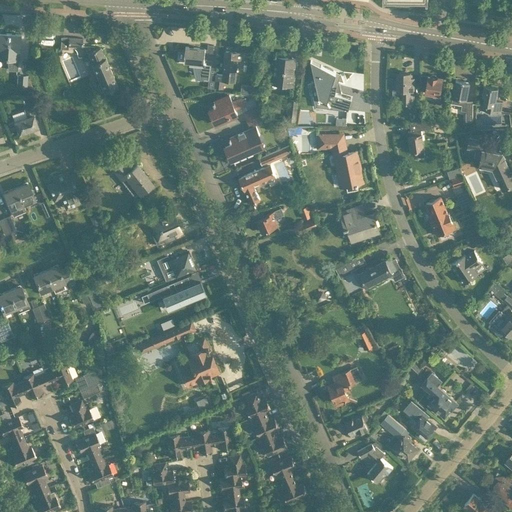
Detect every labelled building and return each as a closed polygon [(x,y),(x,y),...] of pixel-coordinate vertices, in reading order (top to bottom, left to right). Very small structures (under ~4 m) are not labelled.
[(0,56),(8,57),(8,69),(17,70),(19,34),(0,32),(0,56)] [(60,46),(59,49),(68,49),(68,46),(81,47),(82,38),(60,36),(60,46)] [(94,46),(85,45),(89,56),(89,57),(103,91),(117,85),(105,57),(100,46),(95,48),(94,46)] [(185,47),(184,61),(198,63),(201,79),(209,80),(208,88),(214,89),(215,81),(212,80),(212,75),(216,75),(217,68),(211,67),(214,46),(208,45),(207,48),(185,47)] [(237,58),(240,59),(241,52),(226,51),(225,61),(224,71),(224,74),(217,73),(215,88),(222,88),(223,79),(235,80),(237,58)] [(292,84),(293,69),(295,58),(277,56),(274,82),(292,84)] [(341,74),(310,60),(318,97),(317,100),(319,101),(325,108),(340,110),(347,110),(348,110),(351,100),(335,95),(341,74)] [(397,90),(403,90),(403,102),(413,102),(413,112),(419,112),(419,84),(413,84),(413,78),(410,78),(410,73),(405,73),(405,72),(400,72),(400,73),(398,73),(398,76),(397,76),(397,81),(398,81),(397,90)] [(428,75),(425,92),(434,93),(432,101),(440,102),(442,89),(440,88),(442,78),(436,77),(435,75),(432,74),(431,76),(428,75)] [(18,75),(17,88),(26,88),(27,75),(18,75)] [(456,80),(452,103),(462,105),(461,110),(466,111),(466,121),(472,121),(472,101),(466,101),(466,99),(469,82),(467,82),(468,82),(464,81),(464,82),(456,80)] [(500,113),(502,105),(500,104),(501,102),(495,100),(498,88),(484,85),(482,96),(485,97),(482,109),(500,113)] [(26,92),(30,104),(37,102),(33,89),(26,92)] [(214,101),(215,104),(216,107),(210,110),(215,123),(238,113),(236,109),(245,105),(242,98),(233,102),(229,94),(214,101)] [(299,100),(289,99),(287,120),(297,121),(299,100)] [(31,106),(23,109),(24,110),(12,115),(14,121),(8,123),(11,131),(16,129),(18,134),(38,127),(33,115),(34,115),(31,106)] [(245,113),(248,120),(261,114),(258,108),(245,113)] [(263,120),(261,114),(248,120),(251,126),(263,120)] [(423,149),(421,134),(420,134),(420,130),(432,128),(431,120),(420,121),(420,122),(410,123),(411,130),(408,131),(411,151),(416,150),(418,157),(424,156),(423,149)] [(232,140),(234,143),(226,146),(231,159),(232,159),(254,149),(254,150),(255,149),(253,145),(264,140),(257,126),(231,137),(230,137),(231,140),(232,140)] [(319,134),(319,147),(333,147),(335,155),(337,165),(341,185),(346,184),(348,190),(357,188),(356,184),(358,183),(358,182),(363,181),(357,150),(347,152),(345,147),(343,134),(337,134),(319,134)] [(468,148),(475,149),(474,156),(481,158),(479,165),(493,168),(499,180),(498,180),(501,187),(502,187),(503,188),(505,188),(511,185),(511,176),(502,154),(483,150),(485,142),(470,139),(468,148)] [(264,164),(265,166),(270,164),(269,162),(292,152),(289,145),(259,158),(262,165),(264,164)] [(111,167),(135,197),(152,183),(137,164),(132,168),(124,157),(111,167)] [(245,190),(251,204),(260,200),(254,186),(276,176),(271,164),(270,164),(265,166),(239,178),(244,190),(245,190)] [(461,167),(447,171),(450,178),(452,178),(462,174),(461,167)] [(77,173),(69,176),(67,172),(62,174),(53,178),(55,182),(48,185),(54,200),(61,197),(66,208),(79,202),(75,191),(83,187),(77,173)] [(462,174),(452,178),(454,186),(452,187),(457,198),(468,193),(465,183),(462,174)] [(28,181),(16,186),(23,203),(29,200),(30,203),(36,201),(28,181)] [(23,203),(16,186),(4,192),(14,215),(26,210),(23,203)] [(447,213),(440,197),(426,202),(433,219),(431,220),(437,235),(455,227),(449,213),(447,213)] [(46,217),(52,214),(46,200),(40,202),(46,217)] [(299,208),(303,219),(312,216),(308,205),(299,208)] [(361,205),(340,212),(340,214),(345,229),(348,228),(352,238),(352,239),(362,236),(361,234),(378,228),(373,212),(364,215),(361,205)] [(258,219),(263,231),(278,224),(275,218),(284,214),(281,208),(266,214),(266,216),(258,219)] [(173,213),(150,223),(155,234),(157,240),(163,238),(173,233),(180,230),(173,213)] [(10,215),(4,217),(11,232),(16,229),(10,215)] [(11,232),(4,217),(0,219),(0,223),(5,234),(11,232)] [(314,219),(300,225),(303,231),(316,226),(314,219)] [(175,238),(173,233),(163,238),(165,243),(175,238)] [(482,245),(485,244),(496,245),(491,235),(479,240),(482,245)] [(167,254),(156,259),(159,259),(167,278),(165,278),(165,279),(194,266),(187,250),(169,258),(167,254)] [(465,254),(459,258),(451,263),(464,283),(478,273),(474,267),(483,262),(475,250),(466,256),(465,254)] [(503,256),(508,263),(511,258),(511,257),(511,251),(510,250),(503,256)] [(352,257),(335,266),(341,277),(344,275),(340,266),(347,262),(351,270),(366,262),(362,254),(353,258),(352,257)] [(395,264),(391,256),(378,263),(376,259),(371,261),(373,265),(357,273),(360,280),(363,278),(366,285),(369,286),(375,284),(375,280),(391,272),(395,280),(404,275),(398,262),(395,264)] [(57,264),(46,269),(53,287),(55,292),(67,287),(65,281),(76,276),(71,265),(60,270),(57,264)] [(46,269),(34,275),(39,286),(42,294),(47,291),(47,290),(53,287),(46,269)] [(163,299),(167,309),(188,300),(187,297),(196,294),(197,297),(205,293),(202,284),(200,279),(196,281),(191,283),(190,283),(188,277),(188,276),(172,282),(173,283),(173,282),(176,289),(171,291),(168,284),(169,284),(168,283),(141,295),(144,302),(161,295),(162,296),(162,298),(163,299)] [(92,283),(85,286),(90,297),(96,294),(92,283)] [(21,285),(9,290),(15,307),(16,306),(18,312),(30,307),(21,285)] [(86,302),(89,301),(83,286),(77,289),(83,303),(86,302)] [(15,307),(9,290),(0,293),(0,303),(5,314),(10,312),(9,309),(15,307)] [(511,310),(511,309),(511,308),(511,299),(507,295),(504,293),(500,298),(507,304),(488,325),(501,336),(506,331),(511,336),(511,335),(511,310)] [(44,303),(38,306),(44,320),(47,319),(50,318),(44,303)] [(44,320),(38,306),(32,308),(38,322),(41,321),(44,320)] [(152,338),(138,344),(141,351),(153,346),(182,333),(185,332),(194,328),(191,321),(179,326),(152,338)] [(6,322),(0,324),(6,339),(12,336),(6,322)] [(367,331),(359,335),(366,349),(374,345),(367,331)] [(186,369),(181,371),(187,385),(192,383),(192,382),(218,371),(204,337),(186,345),(191,356),(188,357),(192,366),(186,369)] [(424,354),(419,358),(412,363),(418,369),(429,360),(424,354)] [(64,359),(53,364),(44,368),(46,371),(44,371),(49,383),(59,378),(61,384),(72,379),(64,359)] [(336,382),(329,385),(337,403),(342,400),(342,402),(347,400),(349,399),(346,390),(348,389),(346,386),(357,381),(363,379),(360,371),(354,374),(351,369),(341,373),(341,372),(333,375),(336,382)] [(49,383),(44,371),(35,375),(33,372),(22,377),(24,380),(28,391),(31,397),(42,392),(39,387),(49,383)] [(429,389),(419,401),(420,402),(420,403),(423,406),(424,405),(428,408),(431,403),(445,414),(447,412),(447,413),(457,401),(436,384),(441,378),(431,371),(427,376),(428,377),(422,383),(429,389)] [(100,372),(77,382),(80,390),(96,383),(104,380),(100,372)] [(24,380),(14,384),(13,381),(2,386),(10,406),(21,401),(19,396),(28,391),(24,380)] [(100,390),(96,383),(80,390),(83,397),(100,390)] [(251,417),(254,416),(266,411),(271,409),(266,398),(261,400),(257,392),(246,397),(250,405),(247,406),(251,417)] [(206,398),(198,401),(202,409),(210,406),(206,398)] [(74,427),(100,416),(96,405),(86,409),(81,399),(71,404),(75,414),(69,416),(74,427)] [(411,400),(404,408),(418,418),(412,426),(420,433),(421,432),(426,437),(432,430),(431,429),(434,425),(426,419),(428,417),(418,410),(420,407),(411,400)] [(269,419),(266,411),(254,416),(255,416),(258,424),(255,425),(260,436),(263,435),(274,430),(279,428),(274,417),(269,419)] [(388,413),(381,421),(395,433),(387,443),(394,449),(394,448),(400,453),(401,451),(409,458),(417,447),(408,440),(410,438),(403,433),(406,429),(407,430),(407,429),(388,413)] [(361,414),(358,415),(352,418),(352,420),(345,423),(351,436),(368,429),(364,421),(366,421),(367,419),(369,417),(367,415),(365,414),(362,414),(361,415),(361,414)] [(20,428),(23,427),(19,416),(0,423),(0,426),(4,435),(9,433),(13,442),(24,438),(20,428)] [(86,449),(90,459),(101,454),(97,445),(100,443),(93,426),(83,430),(86,437),(76,441),(81,452),(86,449)] [(208,429),(210,444),(219,443),(220,449),(232,447),(229,426),(217,428),(208,430),(208,429)] [(211,450),(210,444),(208,429),(196,431),(197,434),(188,435),(190,447),(199,446),(199,452),(211,450)] [(278,438),(274,430),(263,435),(266,443),(263,444),(268,456),(288,447),(283,436),(278,438)] [(181,449),(190,447),(188,435),(179,437),(178,433),(167,435),(170,456),(181,455),(181,449)] [(29,448),(24,438),(13,442),(18,453),(12,455),(17,466),(36,458),(32,447),(29,448)] [(376,441),(372,443),(374,447),(376,445),(383,452),(385,449),(378,443),(376,441)] [(393,467),(381,457),(385,453),(383,452),(376,445),(374,447),(372,443),(358,450),(361,457),(368,454),(377,461),(367,472),(377,481),(385,472),(387,474),(393,467)] [(105,464),(101,454),(90,459),(94,469),(89,471),(94,482),(95,482),(98,487),(111,482),(108,476),(113,474),(108,463),(105,464)] [(223,466),(225,477),(240,475),(246,474),(245,462),(241,463),(240,454),(228,455),(229,465),(223,466)] [(279,473),(283,482),(294,477),(290,468),(296,466),(291,455),(272,464),(276,475),(279,473)] [(146,486),(167,483),(167,482),(174,481),(173,470),(167,471),(165,462),(153,463),(155,472),(151,473),(151,474),(145,475),(146,486)] [(33,482),(37,491),(48,487),(44,477),(47,476),(43,465),(23,473),(28,484),(33,482)] [(242,486),(240,475),(225,477),(219,478),(221,490),(227,489),(228,498),(240,496),(238,487),(242,486)] [(496,492),(511,505),(511,476),(509,475),(510,476),(506,480),(502,477),(497,478),(492,483),(493,488),(496,492)] [(298,485),(294,477),(283,482),(287,490),(284,491),(288,502),(308,494),(303,483),(298,485)] [(188,479),(174,481),(167,482),(167,483),(168,494),(172,494),(173,502),(173,503),(185,501),(184,492),(190,491),(188,479)] [(42,501),(36,504),(39,511),(47,511),(60,506),(54,492),(51,493),(48,487),(37,491),(42,501)] [(497,511),(485,502),(479,497),(479,498),(473,494),(465,504),(466,505),(464,507),(470,511),(473,511),(474,511),(497,511)] [(243,495),(240,496),(228,498),(222,498),(224,510),(230,509),(229,511),(242,511),(241,508),(245,507),(243,495)] [(191,500),(185,501),(173,503),(173,502),(170,503),(170,511),(191,511),(193,511),(191,500)] [(146,504),(145,501),(133,502),(134,506),(123,507),(123,511),(155,511),(154,503),(146,504)]
